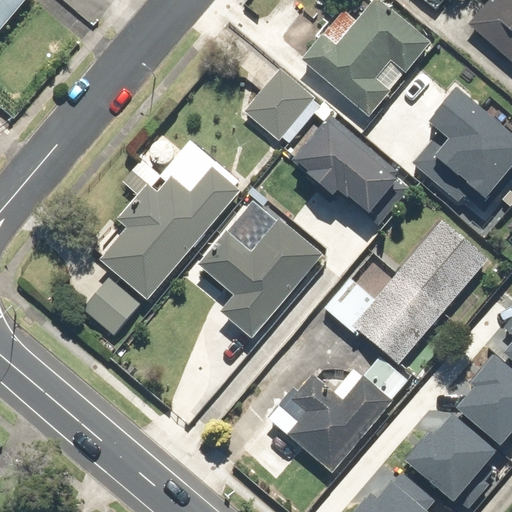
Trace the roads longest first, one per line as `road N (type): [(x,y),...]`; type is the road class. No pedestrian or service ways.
road 1 (residential): [(181,0),(0,213)]
road 2 (secondary): [(0,356),(186,511)]
